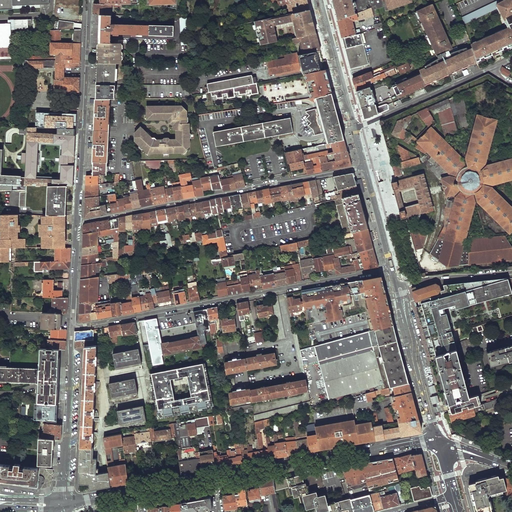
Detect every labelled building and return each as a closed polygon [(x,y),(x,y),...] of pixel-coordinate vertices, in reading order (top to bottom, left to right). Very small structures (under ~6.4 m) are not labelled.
[(0,0),(0,9),(13,9),(13,6),(50,4),(49,0),(0,0)] [(287,4),(290,14),(310,9),(308,3),(307,0),(268,0),(258,2),(259,5),(264,5),(272,4),(273,6),(277,6),(277,4),(279,3),(279,6),(282,5),(287,4)] [(363,0),(362,0),(332,0),(333,4),(337,20),(353,14),(365,10),(377,5),(378,9),(386,6),(387,10),(413,1),(413,0),(363,0)] [(511,0),(499,0),(496,2),(504,19),(506,18),(509,26),(508,27),(509,28),(503,30),(500,31),(506,47),(507,46),(508,48),(510,47),(511,46),(511,0)] [(112,4),(101,4),(94,4),(94,8),(93,14),(102,14),(112,15),(112,4)] [(467,49),(448,57),(446,54),(448,53),(449,54),(450,54),(451,53),(452,52),(460,48),(459,45),(454,48),(452,43),(449,45),(448,41),(449,41),(449,40),(449,39),(449,38),(449,37),(448,37),(447,37),(445,38),(444,35),(445,34),(443,31),(445,30),(442,22),(440,22),(438,19),(437,20),(435,16),(437,15),(438,15),(438,14),(438,13),(437,12),(436,12),(435,12),(433,9),(435,8),(434,4),(417,11),(419,17),(422,16),(424,21),(421,22),(424,27),(426,26),(429,31),(426,32),(429,38),(431,37),(433,42),(431,43),(433,48),(436,47),(438,52),(436,53),(438,58),(440,57),(442,61),(425,69),(424,68),(419,70),(421,75),(425,86),(429,84),(428,82),(436,79),(436,80),(441,78),(440,77),(444,75),(444,77),(449,75),(448,73),(451,72),(452,74),(462,70),(461,69),(465,67),(466,70),(468,69),(467,67),(477,62),(477,61),(472,47),(467,49)] [(340,29),(342,39),(360,33),(359,29),(354,30),(351,20),(353,20),(353,21),(358,19),(359,20),(374,16),(374,15),(379,12),(378,9),(377,5),(365,10),(353,14),(337,20),(340,29)] [(490,5),(461,17),(464,23),(492,10),(490,5)] [(290,14),(260,20),(265,44),(278,42),(275,26),(295,22),(299,37),(316,34),(313,24),(312,25),(309,23),(310,20),(312,20),(310,9),(290,14)] [(102,14),(101,43),(111,43),(112,34),(174,36),(174,26),(112,24),(112,15),(102,14)] [(0,23),(0,58),(12,58),(12,29),(28,29),(28,24),(31,24),(31,22),(31,19),(8,20),(8,24),(0,23)] [(82,24),(60,21),(59,22),(56,22),(55,31),(60,30),(74,30),(81,30),(82,24)] [(384,25),(390,39),(401,35),(396,22),(384,25)] [(55,68),(55,91),(79,91),(80,77),(64,77),(65,68),(80,68),(81,56),(81,30),(74,30),(73,43),(60,43),(60,30),(55,31),(51,31),(50,54),(56,54),(56,58),(44,58),(41,56),(24,57),(24,61),(24,65),(24,68),(55,68)] [(506,47),(500,31),(495,34),(490,36),(483,39),(476,42),(476,43),(473,44),(473,43),(471,44),(472,47),(477,61),(480,59),(480,58),(484,56),(485,57),(487,56),(491,55),(493,54),(493,52),(506,47)] [(364,43),(361,33),(360,33),(342,39),(345,47),(346,54),(350,68),(350,69),(369,64),(364,43)] [(302,40),(305,54),(320,51),(318,42),(316,34),(299,37),(294,38),(294,41),(302,40)] [(101,43),(99,43),(99,44),(99,49),(99,52),(99,60),(99,63),(116,64),(121,64),(121,60),(121,53),(121,50),(121,45),(121,43),(111,43),(101,43)] [(506,47),(493,52),(493,54),(494,55),(507,49),(506,47)] [(304,70),(305,74),(325,70),(323,61),(320,51),(305,54),(300,55),(304,70)] [(269,67),(271,76),(304,70),(300,55),(298,56),(297,53),(284,55),(285,58),(268,62),(269,67)] [(397,67),(401,74),(410,70),(410,67),(415,64),(416,67),(417,67),(415,59),(398,67),(397,67)] [(97,74),(97,84),(115,85),(115,80),(116,68),(116,64),(99,63),(98,63),(97,74)] [(354,81),(355,85),(389,70),(397,67),(398,67),(397,65),(372,75),(371,71),(353,78),(354,81)] [(511,72),(502,67),(501,71),(511,78),(511,72)] [(325,70),(305,74),(306,78),(305,79),(309,91),(330,86),(328,81),(325,70)] [(370,87),(371,86),(370,83),(385,76),(386,77),(390,75),(389,70),(355,85),(356,88),(357,91),(370,87)] [(421,75),(393,87),(397,95),(398,98),(401,96),(401,95),(425,86),(421,75)] [(251,77),(206,85),(208,93),(254,84),(253,79),(251,79),(251,77)] [(96,92),(96,98),(110,99),(112,99),(115,99),(115,85),(97,84),(96,92)] [(205,94),(207,103),(203,104),(204,109),(213,107),(212,103),(214,102),(214,101),(219,100),(220,101),(225,100),(224,99),(234,97),(234,98),(258,94),(256,84),(254,84),(208,93),(205,94)] [(144,97),(171,97),(171,92),(183,92),(183,85),(144,85),(144,97)] [(330,86),(309,91),(311,97),(331,93),(330,86)] [(359,99),(361,108),(375,104),(370,87),(357,91),(359,99)] [(312,122),(308,125),(312,129),(314,135),(325,132),(341,128),(340,125),(333,100),(331,93),(311,97),(308,97),(308,100),(313,101),(316,100),(318,104),(318,107),(306,110),(305,111),(309,116),(307,118),(312,122)] [(416,111),(428,127),(434,121),(428,111),(431,110),(434,114),(451,106),(448,97),(416,111)] [(94,155),(93,161),(108,161),(110,99),(96,98),(96,106),(95,123),(94,141),(94,155)] [(377,104),(375,104),(361,108),(363,113),(364,117),(368,119),(370,119),(373,118),(375,116),(375,115),(379,114),(380,114),(390,109),(389,104),(386,104),(377,107),(377,104)] [(182,107),(146,107),(146,119),(171,119),(176,125),(176,131),(179,131),(179,142),(152,142),(139,129),(134,134),(135,143),(146,154),(183,154),(189,149),(189,125),(186,124),(186,111),(182,107)] [(445,227),(430,254),(448,268),(460,266),(463,250),(470,252),(470,240),(471,233),(468,233),(475,203),(473,193),(474,193),(477,203),(509,234),(510,235),(511,232),(511,207),(491,187),(482,185),(483,183),(492,186),(511,180),(511,158),(487,165),(480,172),(479,171),(485,165),(497,120),(498,119),(477,113),(476,115),(465,159),(465,161),(431,127),(416,142),(417,142),(413,146),(425,154),(426,152),(449,175),(440,178),(446,198),(455,195),(460,190),(461,191),(456,196),(452,209),(445,207),(445,227)] [(36,115),(37,128),(76,128),(77,114),(36,115)] [(412,116),(411,114),(397,120),(392,134),(410,145),(416,139),(403,128),(405,122),(410,121),(412,116)] [(213,132),(216,146),(231,144),(235,143),(252,140),(257,139),(272,136),(275,136),(278,135),(286,134),(293,132),(291,118),(273,121),(213,132)] [(325,140),(326,143),(344,139),(342,131),(341,128),(325,132),(326,135),(327,139),(325,140)] [(29,133),(27,134),(25,175),(25,184),(26,184),(66,184),(73,184),(74,159),(75,135),(38,135),(38,130),(29,129),(29,133)] [(305,155),(306,159),(311,158),(318,157),(326,155),(327,155),(329,155),(330,154),(347,151),(346,146),(344,139),(326,143),(319,145),(320,149),(332,147),(333,152),(330,153),(329,150),(305,155)] [(403,168),(420,163),(418,157),(410,159),(408,151),(398,146),(403,162),(401,162),(403,168)] [(0,182),(25,184),(25,175),(0,174),(2,148),(0,148),(0,182)] [(301,149),(287,152),(289,163),(290,163),(303,160),(301,149)] [(334,157),(335,161),(349,158),(348,154),(347,151),(330,154),(330,157),(334,157)] [(318,157),(320,164),(327,162),(326,155),(318,157)] [(313,166),(314,173),(319,172),(322,172),(320,164),(318,157),(311,158),(312,163),(316,163),(317,165),(313,166)] [(306,171),(307,175),(310,174),(314,173),(313,166),(312,163),(311,158),(306,159),(304,160),(306,171)] [(332,161),(334,169),(343,168),(351,166),(349,158),(335,161),(332,161)] [(290,163),(291,170),(304,167),(305,171),(306,171),(304,160),(303,160),(290,163)] [(94,168),(94,175),(104,174),(107,174),(107,171),(108,171),(109,166),(108,166),(108,161),(93,161),(94,168)] [(160,161),(146,161),(146,165),(147,170),(161,168),(160,161)] [(320,164),(322,172),(328,170),(334,169),(332,161),(327,162),(320,164)] [(241,172),(238,166),(236,166),(237,171),(232,172),(232,174),(241,172)] [(399,211),(401,219),(405,218),(406,218),(434,210),(424,173),(411,177),(411,178),(403,180),(400,170),(396,171),(396,173),(393,174),(395,182),(391,183),(393,190),(399,211)] [(336,176),(339,191),(356,186),(354,178),(352,171),(336,176)] [(233,178),(236,188),(241,187),(245,187),(242,176),(241,172),(232,175),(233,178)] [(181,186),(184,198),(189,198),(195,196),(193,185),(184,187),(183,185),(186,185),(185,181),(192,179),(190,173),(179,175),(181,183),(181,186)] [(104,183),(104,174),(94,175),(87,175),(86,180),(86,184),(98,184),(102,183),(104,183)] [(211,188),(211,190),(222,188),(220,180),(219,176),(209,178),(211,188)] [(228,178),(231,189),(234,189),(236,188),(233,178),(230,178),(230,176),(227,176),(228,178)] [(163,180),(167,202),(170,201),(175,200),(173,188),(168,189),(165,177),(162,177),(163,180)] [(200,180),(203,190),(211,188),(209,178),(209,177),(200,179),(200,180)] [(222,188),(223,191),(227,190),(231,189),(228,178),(222,180),(220,180),(222,188)] [(318,194),(320,203),(324,202),(323,198),(322,193),(319,179),(315,180),(318,194)] [(136,181),(140,207),(147,206),(154,204),(151,189),(150,185),(150,184),(150,183),(146,183),(148,190),(143,190),(141,180),(136,181)] [(151,189),(154,204),(160,203),(167,202),(163,180),(161,180),(161,182),(159,182),(160,185),(161,186),(162,187),(151,189)] [(193,185),(195,196),(204,195),(203,192),(203,190),(200,180),(192,182),(193,185)] [(311,193),(312,195),(315,195),(318,194),(315,180),(312,181),(308,181),(311,193)] [(131,194),(133,208),(137,208),(140,207),(136,181),(133,181),(135,192),(131,193),(131,194)] [(302,183),(304,195),(311,193),(308,181),(304,182),(302,183)] [(291,185),(293,197),(296,196),(304,195),(302,183),(296,184),(291,185)] [(26,189),(12,190),(12,192),(18,192),(19,208),(29,208),(30,210),(32,210),(32,211),(48,211),(48,215),(63,215),(66,215),(66,192),(66,184),(26,184),(26,189)] [(86,192),(86,198),(98,196),(98,184),(86,184),(86,192)] [(283,186),(280,187),(282,200),(284,200),(289,199),(286,185),(283,186)] [(173,188),(175,200),(179,200),(184,198),(181,186),(173,188)] [(323,198),(324,202),(335,199),(341,197),(341,198),(358,193),(357,190),(356,186),(339,191),(335,191),(335,192),(336,192),(337,194),(323,198)] [(269,189),(272,202),(282,200),(280,187),(274,188),(269,189)] [(264,201),(265,203),(269,203),(270,207),(273,206),(272,202),(269,189),(266,190),(262,190),(264,201)] [(255,191),(257,203),(264,201),(262,190),(259,191),(255,191)] [(252,217),(253,218),(260,217),(259,212),(254,213),(254,208),(254,207),(258,206),(257,203),(255,191),(251,192),(248,193),(250,204),(251,212),(252,217)] [(240,195),(242,205),(250,204),(248,193),(243,194),(240,195)] [(359,196),(358,193),(341,198),(341,197),(335,199),(335,202),(344,234),(353,232),(368,228),(366,223),(363,210),(359,196)] [(125,201),(126,210),(129,209),(133,208),(131,194),(129,194),(129,197),(124,198),(125,201)] [(230,208),(231,210),(242,208),(242,205),(240,195),(233,196),(228,197),(230,208)] [(85,203),(85,208),(99,206),(99,196),(98,196),(86,198),(85,203)] [(294,202),(296,208),(307,206),(305,199),(303,199),(303,203),(298,205),(296,196),(293,197),(294,202)] [(220,198),(223,209),(230,208),(228,197),(224,198),(220,198)] [(215,199),(217,210),(223,209),(220,198),(215,199)] [(211,212),(211,214),(213,213),(217,213),(217,210),(215,199),(208,201),(211,212)] [(111,211),(111,212),(119,211),(126,210),(125,201),(117,202),(111,203),(110,203),(111,211)] [(200,202),(203,217),(205,217),(204,213),(211,212),(208,201),(200,202)] [(200,214),(202,223),(204,222),(203,217),(200,202),(194,203),(196,215),(200,214)] [(194,219),(195,223),(198,223),(196,215),(194,203),(190,204),(188,205),(190,216),(195,215),(195,218),(194,219)] [(85,217),(86,217),(99,215),(107,213),(105,204),(99,206),(85,208),(85,212),(85,217)] [(182,206),(184,217),(188,216),(189,221),(191,221),(190,216),(188,205),(184,205),(182,206)] [(177,218),(178,222),(180,222),(179,218),(184,217),(182,206),(178,206),(175,207),(177,218)] [(164,209),(166,220),(177,218),(175,207),(169,208),(164,209)] [(159,210),(155,211),(156,222),(166,220),(164,209),(159,210)] [(141,214),(142,228),(149,227),(149,226),(149,212),(145,213),(141,214)] [(131,215),(132,232),(142,231),(142,228),(141,214),(136,215),(131,215)] [(18,215),(1,215),(1,218),(1,225),(9,225),(9,231),(1,231),(1,238),(0,238),(0,261),(15,262),(15,247),(25,247),(25,238),(18,238),(18,231),(16,231),(16,225),(18,225),(18,215)] [(48,215),(42,215),(42,220),(45,220),(45,223),(42,223),(40,223),(40,236),(42,236),(45,235),(45,243),(42,243),(42,247),(56,247),(63,247),(63,239),(63,235),(60,235),(60,227),(63,227),(63,223),(63,215),(48,215)] [(1,218),(0,218),(0,238),(1,238),(1,231),(9,231),(9,225),(1,225),(1,218)] [(99,222),(101,231),(114,228),(112,219),(103,221),(99,222)] [(84,227),(83,234),(101,231),(99,222),(92,223),(85,224),(84,227)] [(115,233),(114,228),(101,231),(83,234),(83,239),(83,247),(97,244),(98,244),(98,236),(115,233)] [(368,228),(353,232),(354,237),(358,252),(359,252),(361,251),(373,248),(370,238),(368,228)] [(416,251),(427,247),(421,228),(410,232),(416,251)] [(344,234),(340,235),(341,241),(354,237),(353,232),(344,234)] [(504,237),(470,240),(470,252),(463,250),(460,266),(511,260),(511,249),(505,238),(504,237)] [(123,247),(123,252),(132,252),(132,246),(132,239),(127,239),(127,245),(123,245),(123,247)] [(297,242),(288,244),(290,250),(299,249),(298,247),(297,242)] [(83,250),(82,255),(97,253),(97,244),(83,247),(83,250)] [(280,245),(281,253),(290,251),(290,250),(288,244),(280,245)] [(349,254),(348,247),(336,249),(335,245),(332,245),(332,247),(333,252),(334,255),(335,258),(338,257),(346,255),(349,254)] [(63,247),(56,247),(55,258),(55,261),(70,261),(70,255),(70,247),(63,247)] [(361,254),(365,269),(378,266),(376,258),(373,248),(361,251),(361,254)] [(224,250),(219,251),(220,258),(221,258),(227,257),(227,255),(225,249),(224,250)] [(313,259),(315,271),(325,270),(322,257),(321,250),(318,251),(319,258),(315,258),(313,259)] [(82,260),(82,265),(95,263),(95,258),(97,257),(97,253),(82,255),(82,260)] [(354,264),(355,271),(360,270),(357,253),(350,254),(351,259),(353,263),(354,264)] [(335,274),(332,258),(335,258),(334,255),(322,257),(325,270),(331,269),(332,275),(335,274)] [(227,257),(221,258),(221,261),(222,266),(235,264),(234,260),(233,256),(227,257)] [(332,258),(335,274),(347,272),(355,271),(354,264),(353,263),(351,263),(351,266),(340,268),(338,257),(335,258),(332,258)] [(301,260),(303,274),(315,271),(313,259),(313,258),(303,260),(301,260)] [(34,262),(34,271),(39,271),(40,269),(69,269),(70,261),(55,261),(44,261),(34,262)] [(81,272),(81,278),(96,276),(95,267),(100,266),(100,262),(95,263),(82,265),(81,272)] [(299,281),(301,281),(298,264),(293,265),(296,282),(299,281)] [(293,265),(286,266),(284,266),(285,269),(287,281),(291,280),(291,283),(293,282),(296,282),(293,265)] [(247,274),(250,286),(262,284),(260,274),(259,267),(255,268),(256,271),(249,273),(247,273),(247,274)] [(285,269),(273,271),(274,274),(276,285),(282,284),(288,283),(287,281),(285,269)] [(129,271),(117,273),(118,280),(122,280),(122,278),(129,277),(129,271)] [(108,275),(109,282),(118,281),(118,280),(117,273),(108,275)] [(262,284),(263,288),(270,287),(276,285),(274,274),(272,274),(262,276),(263,275),(263,273),(260,274),(262,284)] [(250,286),(247,274),(240,275),(240,279),(238,279),(238,280),(240,292),(247,291),(251,290),(250,286)] [(81,287),(81,302),(92,302),(95,302),(98,302),(99,276),(96,276),(81,278),(81,287)] [(308,290),(301,291),(307,324),(313,323),(311,309),(324,306),(326,322),(342,319),(341,312),(365,308),(376,306),(377,311),(388,309),(390,309),(384,289),(383,284),(381,276),(357,281),(358,283),(348,285),(348,283),(335,285),(321,288),(308,290)] [(217,278),(215,278),(218,296),(223,295),(228,295),(226,282),(225,278),(221,279),(222,282),(218,283),(217,278)] [(446,288),(447,290),(445,290),(443,291),(444,294),(415,302),(414,302),(414,303),(418,315),(422,330),(426,344),(430,357),(436,356),(445,353),(450,351),(454,350),(456,350),(455,344),(452,345),(447,328),(453,327),(448,310),(452,309),(451,306),(470,300),(470,299),(477,297),(478,298),(483,297),(484,300),(501,295),(500,294),(506,292),(506,294),(511,292),(509,282),(507,278),(462,283),(446,288)] [(38,293),(38,297),(53,297),(63,297),(63,283),(59,283),(59,290),(55,290),(55,279),(44,279),(44,282),(44,290),(42,290),(41,292),(38,293)] [(234,293),(240,292),(238,280),(226,282),(228,295),(234,293)] [(414,298),(415,300),(414,301),(414,302),(415,302),(415,301),(421,300),(420,299),(424,298),(425,299),(425,298),(429,296),(430,297),(431,297),(430,296),(434,295),(435,296),(436,296),(435,295),(438,294),(439,295),(439,294),(439,293),(441,290),(440,285),(436,283),(412,291),(414,298)] [(146,294),(149,309),(152,308),(154,308),(153,302),(157,301),(155,292),(155,289),(154,288),(150,289),(151,291),(149,291),(149,289),(148,286),(144,287),(144,288),(145,291),(146,294)] [(169,291),(168,286),(160,288),(161,291),(155,292),(157,301),(158,303),(171,301),(170,298),(169,291)] [(198,291),(197,286),(192,286),(192,288),(187,289),(190,301),(194,301),(200,300),(198,291)] [(184,289),(169,291),(170,298),(174,297),(175,304),(180,303),(187,302),(184,289)] [(139,296),(138,292),(138,291),(131,293),(132,301),(134,312),(137,311),(141,310),(139,296)] [(139,296),(141,310),(145,310),(149,309),(146,294),(139,296)] [(273,339),(274,342),(279,341),(279,340),(285,339),(277,296),(271,297),(272,303),(274,315),(278,337),(273,339)] [(46,310),(46,312),(61,313),(67,313),(67,307),(68,297),(63,297),(53,297),(52,310),(46,310)] [(288,298),(291,316),(293,316),(293,313),(301,311),(301,312),(302,312),(300,298),(293,299),(293,297),(288,298)] [(97,311),(97,318),(104,317),(112,316),(111,303),(110,301),(96,303),(97,311)] [(111,303),(112,316),(117,315),(122,314),(121,303),(121,301),(111,303)] [(121,303),(122,314),(127,313),(134,312),(132,301),(128,302),(121,303)] [(237,303),(239,316),(249,314),(247,301),(244,302),(237,303)] [(80,310),(80,314),(91,312),(92,302),(81,302),(80,310)] [(269,305),(262,306),(262,305),(257,306),(259,317),(269,315),(271,316),(274,315),(272,303),(269,305)] [(210,330),(210,333),(212,332),(216,332),(214,318),(218,318),(217,306),(212,307),(207,308),(210,330)] [(389,313),(388,309),(377,311),(376,306),(365,308),(365,312),(367,311),(369,319),(367,319),(368,322),(370,331),(392,325),(391,321),(390,317),(389,313)] [(204,331),(210,330),(207,308),(193,311),(195,323),(197,333),(198,336),(190,337),(190,338),(168,342),(168,341),(161,343),(161,340),(159,329),(156,318),(144,320),(152,364),(162,362),(161,355),(163,355),(171,354),(170,351),(192,348),(192,350),(200,348),(200,345),(206,344),(204,331)] [(80,314),(80,320),(81,321),(87,320),(97,318),(97,311),(91,312),(80,314)] [(42,312),(41,328),(51,329),(60,329),(61,313),(46,312),(42,312)] [(234,319),(227,320),(227,318),(222,319),(221,319),(222,325),(222,326),(220,327),(221,331),(223,331),(223,332),(236,330),(234,319)] [(126,323),(120,324),(122,335),(122,336),(135,334),(134,322),(126,323)] [(197,333),(195,323),(159,329),(161,340),(197,333)] [(109,326),(110,337),(112,336),(117,336),(122,335),(120,324),(111,326),(109,326)] [(323,345),(315,347),(329,399),(373,387),(380,385),(382,385),(383,390),(409,383),(405,366),(403,361),(403,360),(402,357),(398,340),(397,335),(394,324),(392,325),(370,331),(323,345)] [(481,325),(472,329),(473,333),(483,330),(481,325)] [(51,329),(51,340),(66,341),(66,335),(66,329),(60,329),(51,329)] [(76,337),(76,339),(90,339),(92,339),(92,336),(91,331),(91,330),(76,332),(76,337)] [(254,333),(256,343),(263,341),(262,332),(254,333)] [(305,372),(297,332),(293,332),(300,369),(301,369),(302,373),(305,372)] [(223,352),(224,358),(226,358),(225,347),(238,345),(237,338),(221,340),(223,352)] [(76,344),(76,347),(85,346),(91,345),(90,339),(76,339),(76,344)] [(51,345),(51,349),(59,349),(65,350),(65,345),(66,341),(51,340),(47,340),(47,343),(49,343),(48,345),(51,345)] [(91,345),(85,346),(84,351),(86,351),(85,361),(85,365),(84,365),(83,378),(84,378),(84,380),(85,380),(85,383),(84,393),(83,393),(82,403),(84,403),(83,414),(83,417),(82,417),(81,429),(83,429),(83,434),(82,442),(81,442),(81,447),(93,447),(93,437),(97,437),(98,433),(93,432),(94,431),(94,420),(100,421),(100,417),(94,417),(94,415),(94,414),(99,414),(98,410),(95,410),(96,386),(99,386),(100,382),(96,382),(96,381),(96,373),(97,373),(97,371),(96,371),(97,362),(97,361),(101,361),(100,357),(97,356),(97,345),(91,345)] [(511,359),(511,348),(511,346),(487,353),(490,366),(511,359)] [(141,363),(138,348),(112,354),(115,368),(141,363)] [(38,389),(38,402),(41,402),(44,403),(50,403),(57,403),(57,387),(58,377),(59,349),(51,349),(40,349),(39,369),(9,367),(0,366),(0,381),(39,383),(39,386),(38,389)] [(443,383),(448,403),(458,400),(462,399),(463,399),(466,398),(467,397),(455,353),(454,350),(450,351),(445,353),(436,356),(437,358),(443,383)] [(245,359),(247,370),(276,364),(274,354),(262,356),(261,354),(256,355),(257,357),(245,359)] [(225,369),(226,373),(247,370),(245,359),(236,361),(236,359),(232,359),(233,361),(224,363),(225,369)] [(187,376),(205,372),(203,363),(164,371),(166,380),(187,376)] [(155,390),(168,388),(166,380),(164,371),(151,373),(155,390)] [(206,381),(205,372),(187,376),(189,384),(206,381)] [(137,392),(134,378),(108,383),(111,397),(137,392)] [(252,400),(252,401),(309,390),(306,380),(291,383),(291,382),(287,382),(287,384),(266,388),(265,386),(261,387),(262,388),(250,391),(252,400)] [(160,417),(211,407),(206,381),(189,384),(192,397),(175,400),(172,387),(168,388),(155,390),(160,417)] [(375,391),(377,396),(391,393),(390,391),(395,390),(396,395),(411,391),(410,387),(409,383),(383,390),(375,391)] [(229,392),(231,403),(252,400),(250,391),(250,389),(241,390),(241,388),(237,389),(237,391),(229,392)] [(396,395),(393,396),(394,400),(392,404),(389,404),(390,407),(390,408),(393,408),(394,412),(416,407),(413,399),(411,391),(396,395)] [(371,392),(351,398),(354,416),(370,413),(370,414),(376,412),(372,401),(367,402),(367,398),(372,397),(371,392)] [(447,404),(449,413),(452,412),(452,413),(464,409),(462,399),(458,400),(448,403),(447,404)] [(449,413),(452,422),(454,421),(454,420),(474,415),(473,412),(485,409),(486,409),(493,408),(492,404),(498,402),(497,399),(464,409),(452,413),(452,412),(449,413)] [(254,416),(255,422),(264,420),(271,418),(277,417),(293,413),(303,410),(312,408),(311,401),(254,416)] [(56,419),(57,403),(38,402),(37,418),(56,419)] [(145,420),(145,419),(143,405),(117,410),(119,425),(120,425),(145,420)] [(416,407),(394,412),(394,414),(397,413),(399,422),(419,419),(417,412),(416,407)] [(207,417),(194,419),(196,428),(209,426),(209,423),(207,417)] [(194,419),(186,421),(188,436),(189,436),(197,434),(196,428),(194,419)] [(368,442),(376,440),(373,427),(373,426),(372,421),(356,424),(355,419),(348,421),(316,427),(317,434),(320,450),(326,449),(345,445),(359,443),(368,442)] [(382,425),(373,427),(376,440),(385,439),(400,436),(401,436),(421,432),(422,432),(422,431),(420,424),(419,419),(399,422),(382,425)] [(255,422),(257,433),(260,433),(259,427),(265,426),(264,420),(255,422)] [(307,431),(300,432),(298,420),(294,420),(297,439),(297,440),(299,453),(306,452),(310,452),(308,436),(307,431)] [(186,421),(173,423),(175,437),(175,438),(188,436),(186,421)] [(35,434),(35,438),(38,438),(54,439),(61,439),(61,432),(62,424),(44,423),(44,430),(48,431),(47,434),(35,434)] [(150,440),(151,441),(155,441),(155,442),(171,439),(171,438),(175,437),(173,423),(168,424),(169,429),(154,431),(153,427),(148,428),(150,440)] [(307,431),(308,436),(317,434),(316,427),(306,429),(307,431)] [(134,437),(135,443),(150,440),(148,428),(145,429),(146,432),(137,434),(137,432),(139,432),(139,430),(133,431),(134,434),(134,437)] [(103,436),(104,447),(110,446),(123,444),(122,438),(122,437),(121,433),(103,436)] [(308,436),(310,452),(316,450),(320,450),(317,434),(308,436)] [(260,451),(261,460),(266,459),(270,458),(268,450),(262,451),(262,449),(263,449),(262,446),(261,445),(260,435),(258,435),(259,442),(260,451)] [(123,444),(124,453),(137,451),(135,443),(134,437),(122,438),(123,444)] [(39,452),(38,464),(53,465),(53,455),(54,446),(54,439),(38,438),(37,452),(39,452)] [(268,450),(270,458),(275,458),(277,457),(275,439),(272,439),(273,443),(270,443),(270,438),(267,438),(268,450)] [(275,439),(277,457),(284,456),(288,455),(286,442),(278,443),(277,439),(275,439)] [(286,442),(288,455),(295,454),(299,453),(297,440),(295,441),(286,442)] [(248,453),(250,462),(256,461),(261,460),(260,451),(259,442),(256,442),(257,452),(253,452),(252,446),(247,447),(247,450),(248,453)] [(228,458),(230,465),(236,464),(240,464),(239,455),(238,451),(237,444),(237,443),(235,443),(236,451),(231,451),(231,450),(227,450),(228,456),(228,458)] [(239,455),(240,464),(246,463),(250,462),(248,453),(247,450),(244,450),(243,443),(237,444),(238,451),(239,455)] [(110,446),(104,447),(108,467),(113,465),(110,446)] [(178,455),(181,474),(186,473),(198,471),(202,470),(199,452),(198,446),(191,447),(190,447),(189,447),(179,449),(179,455),(178,455)] [(93,447),(81,447),(81,452),(80,457),(94,457),(94,447),(93,447)] [(213,450),(199,452),(202,470),(209,469),(216,468),(213,452),(213,450)] [(213,452),(216,468),(224,466),(230,465),(228,458),(228,456),(221,457),(221,455),(216,456),(217,454),(216,451),(215,451),(213,452)] [(411,455),(415,469),(417,477),(426,474),(421,453),(411,455)] [(398,457),(402,472),(415,469),(411,455),(411,454),(398,457)] [(94,457),(80,457),(80,475),(82,475),(82,483),(90,484),(92,484),(93,489),(99,488),(111,486),(108,471),(97,473),(97,464),(94,464),(94,457)] [(393,458),(397,474),(402,472),(398,457),(393,458)] [(108,471),(111,486),(119,484),(129,483),(127,473),(125,458),(120,459),(120,464),(113,465),(108,467),(108,468),(108,471)] [(342,467),(348,491),(368,486),(369,491),(373,490),(378,489),(379,489),(378,485),(395,481),(399,480),(397,474),(393,458),(342,467)] [(15,465),(0,464),(0,480),(18,482),(36,484),(38,467),(21,466),(21,464),(15,464),(15,465)] [(290,486),(292,493),(293,497),(299,496),(301,495),(303,503),(305,509),(315,507),(316,511),(319,511),(320,511),(324,511),(353,511),(350,500),(350,498),(328,503),(326,497),(325,494),(321,495),(317,496),(316,491),(309,493),(308,489),(307,486),(306,482),(304,483),(301,474),(287,477),(287,476),(273,480),(275,490),(287,487),(290,486)] [(498,479),(497,477),(480,482),(476,483),(476,484),(470,485),(469,486),(470,487),(471,491),(476,511),(492,511),(493,511),(490,503),(488,493),(490,493),(502,490),(507,489),(503,477),(498,479)] [(511,481),(511,480),(503,477),(507,489),(508,494),(511,493),(511,481)] [(261,495),(261,498),(265,498),(264,495),(264,494),(275,492),(275,490),(273,480),(273,479),(258,481),(261,495)] [(410,488),(414,501),(432,496),(430,487),(420,489),(419,486),(410,488)] [(370,495),(374,511),(384,509),(397,506),(400,505),(398,498),(396,493),(386,496),(384,487),(379,489),(378,489),(373,490),(369,491),(370,495)] [(248,491),(249,499),(259,497),(258,488),(251,489),(251,491),(248,491)] [(235,495),(237,505),(246,504),(244,489),(238,490),(239,494),(235,494),(235,495)] [(494,511),(490,495),(503,492),(502,490),(490,493),(488,493),(490,503),(493,511),(492,511),(494,511)] [(278,511),(275,494),(272,494),(274,508),(276,507),(276,511),(267,511),(267,507),(261,508),(261,511),(278,511)] [(169,507),(169,511),(180,511),(180,502),(179,495),(177,496),(175,496),(176,505),(169,505),(169,507)] [(223,497),(225,510),(235,508),(236,511),(238,511),(237,508),(237,505),(235,495),(223,497)] [(350,500),(353,511),(372,511),(374,511),(370,495),(350,500)] [(180,502),(180,511),(190,511),(198,511),(197,511),(208,511),(208,509),(212,508),(210,497),(180,502)] [(121,511),(137,511),(137,503),(132,504),(132,510),(121,511)]
